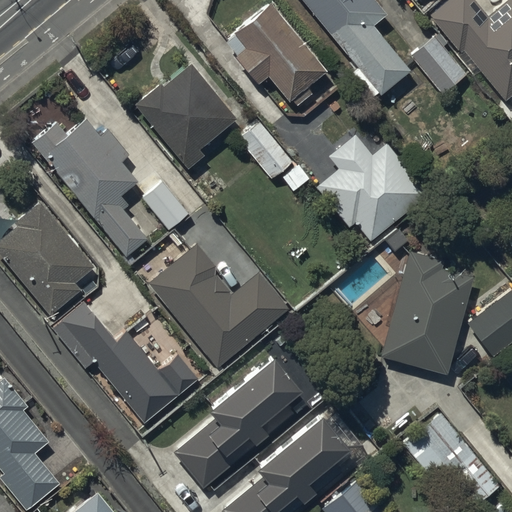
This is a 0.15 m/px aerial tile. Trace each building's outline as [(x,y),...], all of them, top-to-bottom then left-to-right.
[(328,76),(266,0),(229,31),(231,34),(222,41),(234,55),(232,56),(253,82),(264,73),(285,99),(289,96),(295,103),(328,76)] [(278,0),(296,20),(307,10),(355,65),(344,75),(364,99),(375,90),(378,94),(408,68),(369,24),(384,11),(374,0),(278,0)] [(474,0),(440,0),(426,12),(457,50),(461,47),(502,98),(511,90),(511,91),(511,0),(503,0),(486,14),(474,0)] [(436,32),(408,54),(439,91),(463,71),(442,45),(445,43),(436,32)] [(156,78),(129,102),(185,167),(201,153),(195,146),(232,114),(203,80),(216,68),(196,45),(183,56),(187,60),(160,83),(156,78)] [(52,120),(28,140),(122,254),(143,235),(119,207),(125,202),(116,192),(132,178),(117,160),(124,154),(101,126),(95,132),(81,116),(63,131),(52,120)] [(255,118),(234,136),(269,177),(291,160),(255,118)] [(336,166),(312,185),(346,225),(352,220),(369,239),(420,196),(413,189),(418,184),(398,161),(400,159),(383,140),(368,152),(351,133),(326,154),(336,166)] [(7,227),(0,232),(0,256),(46,312),(75,287),(70,281),(91,264),(36,197),(4,223),(7,227)] [(192,242),(144,281),(213,365),(284,307),(254,270),(228,292),(210,269),(213,267),(192,242)] [(441,258),(405,249),(376,355),(443,373),(469,276),(438,267),(441,258)] [(490,354),(511,335),(511,291),(508,287),(464,323),(490,354)] [(78,300),(47,326),(82,366),(90,359),(142,420),(194,375),(174,351),(155,368),(122,330),(112,339),(78,300)] [(2,375),(0,376),(0,468),(3,472),(0,474),(0,478),(24,508),(57,481),(34,452),(47,441),(22,410),(27,406),(2,375)] [(235,511),(270,511),(355,441),(322,402),(249,463),(258,473),(225,500),(235,511)] [(496,483),(437,411),(400,441),(458,511),(461,511),(479,498),(481,500),(493,490),(491,487),(496,483)] [(382,511),(354,476),(319,505),(324,511),(382,511)] [(113,511),(96,490),(68,511),(113,511)]
